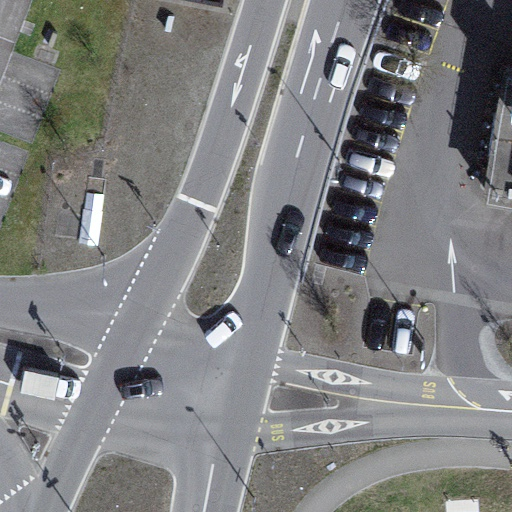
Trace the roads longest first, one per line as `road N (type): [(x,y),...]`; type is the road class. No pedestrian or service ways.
road 1 (motorway): [(180,0),(104,511)]
road 2 (primary): [(232,390),(345,0)]
road 3 (primary): [(266,0),(200,202),(118,371)]
road 4 (residential): [(232,390),(511,413)]
road 5 (primary): [(118,371),(47,511)]
road 6 (primary): [(206,511),(232,390)]
road 7 (tertiary): [(118,371),(0,342)]
